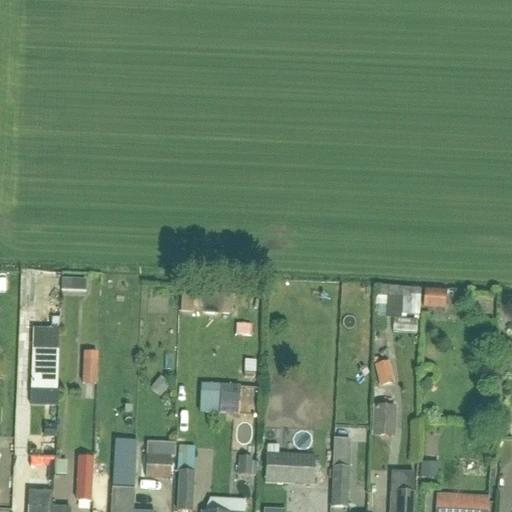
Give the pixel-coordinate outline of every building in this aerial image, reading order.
[(61,282),(60,294),(84,295),(85,282),(61,282)] [(410,334),(413,291),(370,287),(368,301),(381,302),(379,318),(388,319),(387,332),(410,334)] [(424,291),(423,308),(442,309),(443,293),(424,291)] [(29,393),(55,394),(57,332),(31,331),(29,393)] [(94,387),(96,362),(82,361),(80,386),(94,387)] [(387,364),(375,368),(380,388),(392,384),(387,364)] [(161,380),(152,391),(160,397),(169,387),(161,380)] [(217,389),(200,388),(199,415),(216,416),(217,389)] [(393,439),(394,408),(371,407),(370,438),(393,439)] [(55,428),(46,428),(45,440),(55,441),(55,428)] [(114,443),(114,456),(135,457),(136,444),(114,443)] [(171,465),(187,469),(192,451),(176,446),(171,465)] [(313,488),(314,459),(266,457),(265,486),(313,488)] [(89,504),(91,460),(76,459),(74,503),(89,504)] [(147,459),(146,482),(169,483),(170,460),(147,459)] [(248,477),(249,459),(237,459),(236,476),(248,477)] [(436,480),(437,465),(420,464),(419,478),(436,480)] [(348,471),(332,470),(330,510),(346,510),(348,471)] [(190,511),(193,474),(177,473),(174,511),(190,511)] [(393,511),(413,511),(414,496),(415,476),(395,475),(394,495),(393,511)] [(131,511),(132,492),(110,491),(108,511),(131,511)] [(51,511),(52,510),(53,495),(30,493),(28,511),(51,511)] [(436,494),(435,511),(486,511),(488,497),(436,494)]
